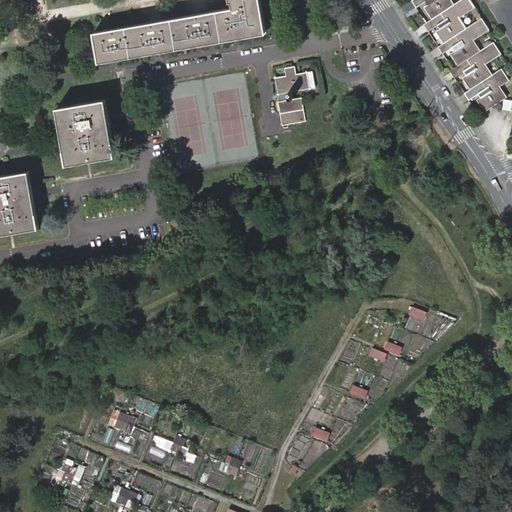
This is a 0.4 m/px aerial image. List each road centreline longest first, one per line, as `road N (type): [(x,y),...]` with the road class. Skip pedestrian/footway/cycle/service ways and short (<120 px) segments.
road 1 (residential): [(365,0),(462,137)]
road 2 (residential): [(462,137),(378,0)]
